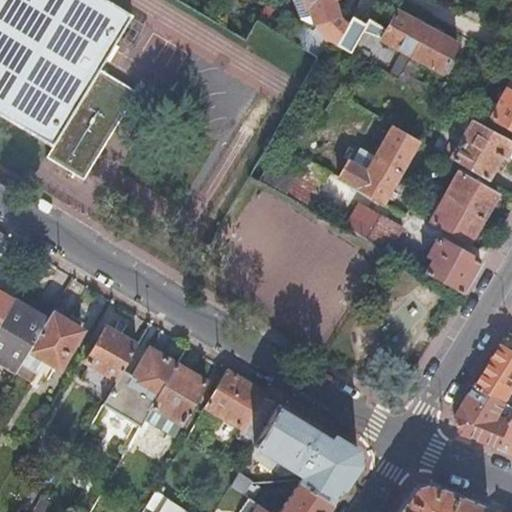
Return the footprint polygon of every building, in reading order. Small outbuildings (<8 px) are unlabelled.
[(133,12),(111,0),(0,0),(0,117),(52,149),(46,159),(83,180),(136,93),(99,70),(133,12)] [(335,17),(338,17),(332,0),(291,0),(298,20),(305,17),(306,20),(311,18),(313,24),(315,23),(335,17)] [(489,0),(472,0),(469,6),(482,13),(489,0)] [(346,27),(335,47),(350,54),(361,33),(381,39),(380,40),(411,56),(426,29),(395,12),(385,31),(367,21),(364,26),(351,18),(346,27)] [(294,44),(317,58),(326,42),(335,47),(346,27),(335,17),(315,23),(319,31),(314,37),(303,30),(296,41),(294,44)] [(457,45),(426,29),(411,56),(398,81),(421,93),(425,86),(412,78),(421,62),(442,72),(457,45)] [(392,64),(386,73),(397,80),(402,70),(392,64)] [(511,76),(511,77),(489,119),(511,131),(511,76)] [(434,101),(445,107),(455,89),(444,83),(434,101)] [(288,109),(278,127),(287,132),(297,114),(288,109)] [(504,160),(511,144),(511,142),(472,121),(450,160),(486,181),(493,168),(499,157),(504,160)] [(400,172),(418,141),(392,126),(374,157),(400,172)] [(400,172),(374,157),(365,171),(347,161),(338,178),(355,188),(355,189),(381,205),(400,172)] [(287,196),(309,208),(328,175),(306,162),(287,196)] [(444,197),(483,219),(497,195),(458,173),(444,197)] [(430,222),(468,244),(483,219),(444,197),(430,222)] [(380,249),(388,253),(400,230),(382,219),(357,206),(344,228),(380,249)] [(460,293),(479,263),(436,238),(426,257),(431,260),(424,272),(460,293)] [(0,318),(11,300),(0,293),(0,318)] [(0,318),(0,361),(16,371),(19,365),(27,351),(48,317),(13,297),(11,300),(0,318)] [(81,332),(50,313),(48,317),(27,351),(54,368),(58,370),(81,332)] [(125,364),(135,347),(104,328),(83,364),(115,382),(121,372),(125,364)] [(474,387),(511,411),(511,382),(511,381),(511,354),(499,347),(474,387)] [(138,428),(150,409),(154,402),(153,402),(175,364),(148,349),(136,370),(131,377),(121,372),(115,382),(101,406),(138,428)] [(27,351),(19,365),(46,382),(54,368),(27,351)] [(131,377),(136,370),(125,364),(121,372),(131,377)] [(206,383),(176,365),(175,364),(153,402),(154,402),(150,409),(142,422),(172,440),(206,383)] [(226,372),(205,408),(240,429),(234,439),(251,450),(278,404),(226,372)] [(493,448),(511,413),(511,411),(474,387),(454,420),(459,434),(493,448)] [(278,404),(251,450),(230,487),(242,495),(249,484),(268,483),(270,479),(256,470),(248,482),(243,479),(254,461),(257,463),(263,454),(269,458),(261,470),(272,478),(276,473),(282,477),(288,469),(295,474),(297,471),(303,474),(297,484),(331,505),(357,466),(354,451),(278,404)] [(511,413),(493,448),(511,455),(511,413)] [(249,484),(242,495),(250,501),(258,490),(249,484)] [(278,511),(326,511),(331,505),(297,484),(278,511)] [(413,489),(397,511),(484,511),(486,509),(461,498),(426,484),(413,489)] [(34,511),(47,511),(52,505),(46,501),(42,499),(34,511)] [(185,511),(169,502),(163,511),(185,511)]
